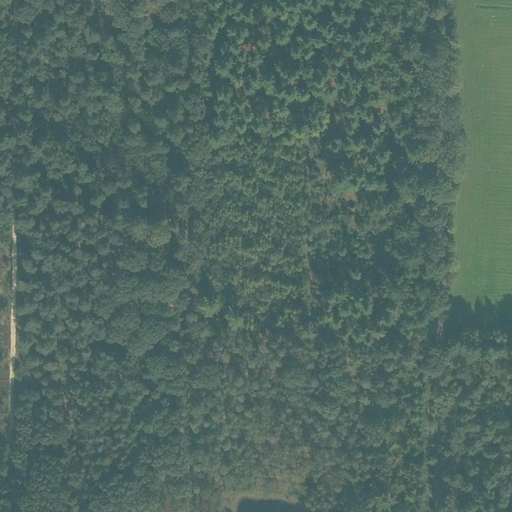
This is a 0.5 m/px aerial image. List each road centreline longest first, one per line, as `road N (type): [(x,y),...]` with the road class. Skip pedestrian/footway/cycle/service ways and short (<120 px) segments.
road 1 (track): [(186,511),(191,0)]
road 2 (track): [(8,511),(8,142)]
road 3 (track): [(437,347),(440,0)]
road 4 (track): [(435,511),(437,347)]
road 5 (track): [(8,142),(9,0)]
